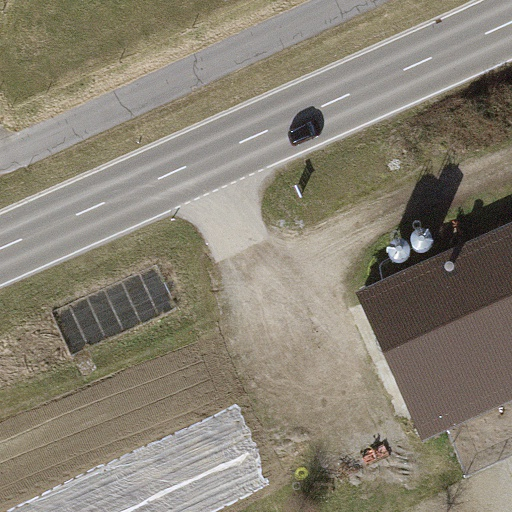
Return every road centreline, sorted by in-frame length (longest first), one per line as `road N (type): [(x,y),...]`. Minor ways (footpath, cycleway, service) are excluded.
road 1 (secondary): [(0,249),(511,24)]
road 2 (track): [(202,159),(332,435)]
road 3 (track): [(264,279),(511,173)]
